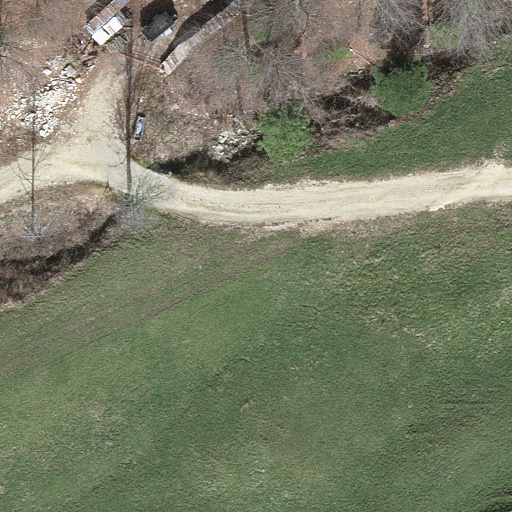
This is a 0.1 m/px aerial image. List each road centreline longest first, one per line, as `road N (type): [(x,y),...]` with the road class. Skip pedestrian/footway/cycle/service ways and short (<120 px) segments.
road 1 (track): [(511,188),(242,216),(203,209),(83,156),(45,161),(0,184)]
road 2 (track): [(83,156),(111,84),(157,29),(197,0)]
